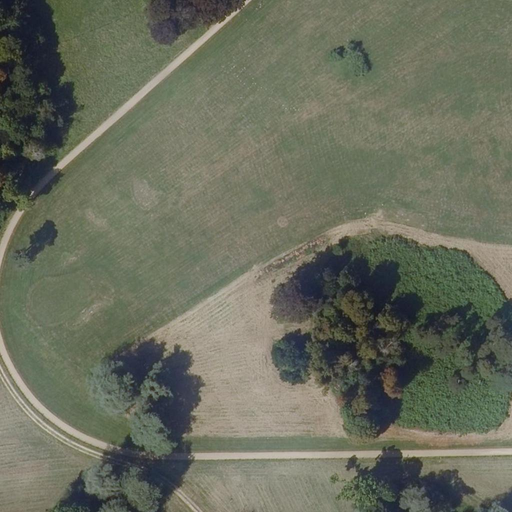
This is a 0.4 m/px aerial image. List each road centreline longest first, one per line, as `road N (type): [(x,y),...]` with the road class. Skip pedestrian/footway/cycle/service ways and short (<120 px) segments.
road 1 (track): [(511,451),(138,455),(99,446),(47,414),(0,343)]
road 2 (track): [(0,258),(14,221),(60,167),(251,0)]
